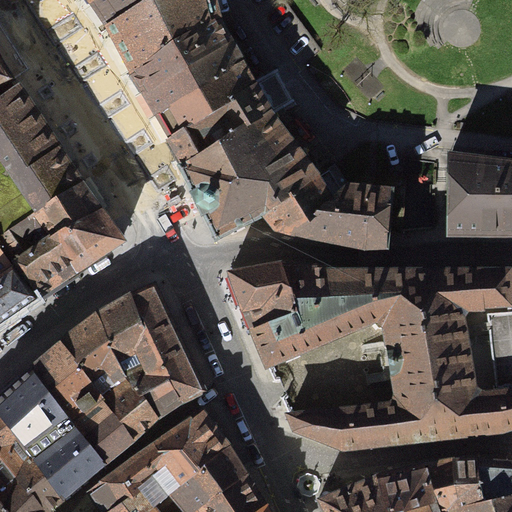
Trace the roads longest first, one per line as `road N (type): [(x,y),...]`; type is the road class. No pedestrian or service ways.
road 1 (residential): [(511,151),(321,118),(232,0)]
road 2 (residential): [(175,256),(263,249),(358,258),(511,256)]
road 3 (residential): [(175,256),(6,0)]
road 4 (residential): [(511,442),(333,460),(265,448)]
road 5 (residential): [(265,448),(195,281),(175,256)]
road 6 (residential): [(0,355),(134,263),(175,256)]
